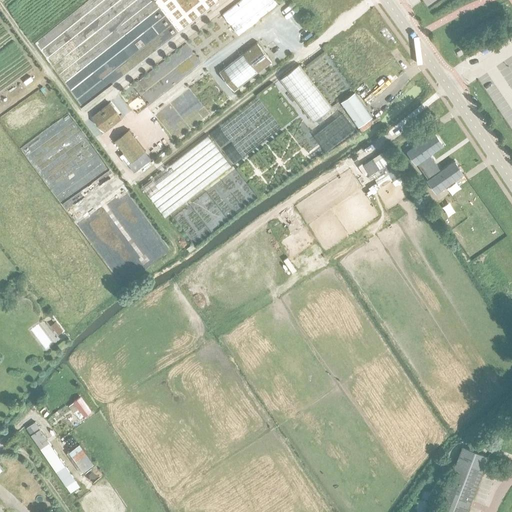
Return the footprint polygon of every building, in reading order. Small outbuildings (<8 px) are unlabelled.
[(257,42),(219,71),(234,90),(272,61),(257,42)] [(299,64),(280,79),(313,121),(332,106),(299,64)] [(341,102),(359,127),(372,117),(354,92),(341,102)] [(109,102),(92,115),(105,131),(122,118),(109,102)] [(131,162),(145,151),(129,130),(114,141),(123,153),(131,162)] [(434,133),(408,151),(416,163),(443,145),(434,133)] [(207,136),(141,187),(165,218),(231,166),(207,136)] [(463,173),(454,161),(428,180),(436,192),(463,173)] [(74,402),(79,409),(85,416),(91,411),(80,397),(74,402)] [(35,421),(27,427),(32,434),(31,434),(71,492),(79,486),(75,480),(49,442),(40,428),(35,421)] [(465,511),(487,456),(471,450),(463,447),(437,511),(465,511)]
